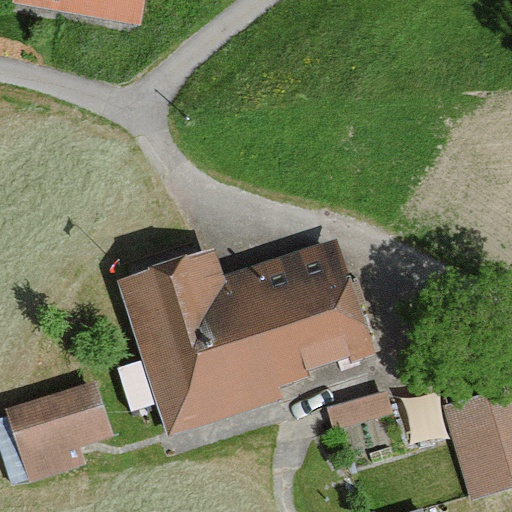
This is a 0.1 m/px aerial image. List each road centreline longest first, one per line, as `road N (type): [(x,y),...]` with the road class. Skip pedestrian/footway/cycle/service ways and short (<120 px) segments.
road 1 (track): [(511,335),(391,257),(194,185),(167,158),(135,101)]
road 2 (residential): [(0,66),(135,101),(256,0)]
